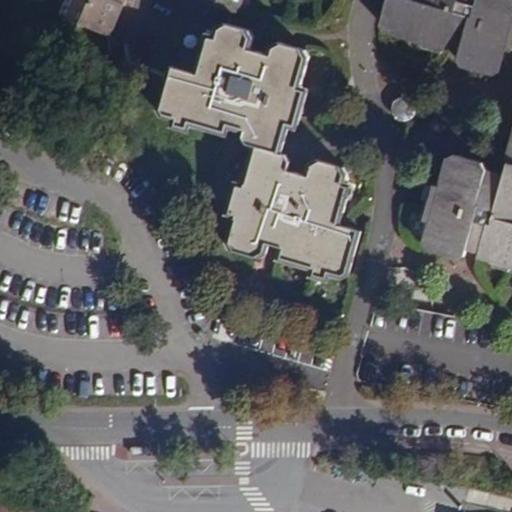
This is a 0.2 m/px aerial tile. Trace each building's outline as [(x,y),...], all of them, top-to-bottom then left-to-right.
[(73,0),(65,20),(107,38),(116,18),(118,19),(126,0),(73,0)] [(199,0),(199,3),(235,14),(239,0),(199,0)] [(490,78),(500,72),(511,31),(511,0),(422,0),(421,5),(406,0),(390,0),(383,24),(388,32),(449,51),(451,45),(462,49),(458,63),(462,70),(490,78)] [(236,254),(256,260),(264,255),(266,245),(285,250),(283,254),(297,259),(296,264),(342,278),(350,274),(363,235),(342,228),(347,209),(340,207),(350,177),(344,170),(318,162),(310,165),(306,178),(288,172),(290,164),(287,158),(283,155),(311,59),(307,52),(279,44),(272,47),(270,56),(250,51),(254,38),(250,32),(228,26),(220,29),(212,51),(205,49),(197,77),(175,70),(163,114),(208,128),(211,124),(245,133),(244,140),(248,146),(259,149),(231,244),(236,254)] [(511,152),(504,180),(488,175),(484,166),(460,158),(449,164),(442,188),(437,186),(426,222),(432,224),(425,247),(430,254),(457,263),(466,259),(468,250),(480,253),(479,259),(511,268),(511,152)]
